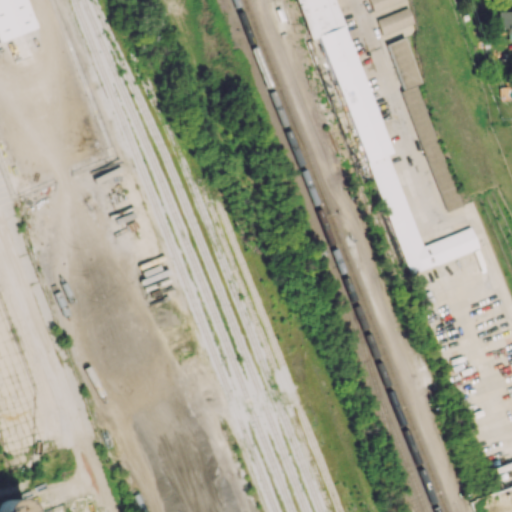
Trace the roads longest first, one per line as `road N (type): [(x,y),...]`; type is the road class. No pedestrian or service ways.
road 1 (track): [(262,0),(327,177),(358,233),(414,399)]
road 2 (residential): [(0,276),(53,422),(56,449),(36,498)]
